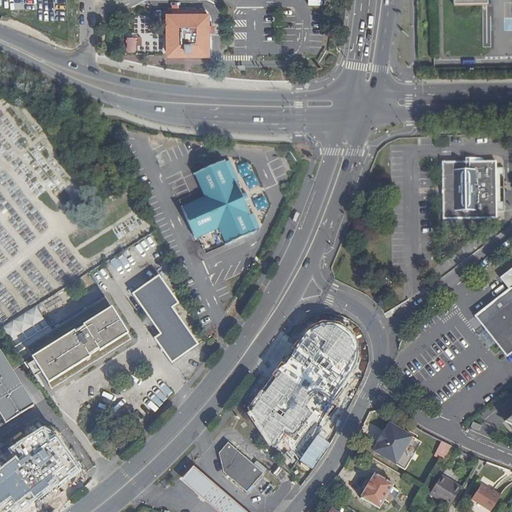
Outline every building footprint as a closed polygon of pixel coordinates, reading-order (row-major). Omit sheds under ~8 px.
[(168,55),(185,55),(185,58),(189,58),(191,58),(191,55),(208,55),(207,33),(207,30),(207,27),(207,16),(203,16),(203,10),(178,10),(171,10),(171,16),(168,16),(168,55)] [(125,52),(134,51),(133,35),(125,35),(125,52)] [(490,160),(437,161),(438,218),(438,229),(465,229),(465,218),(491,217),(491,211),(498,211),(498,167),(491,166),(490,160)] [(199,238),(219,229),(226,246),(255,233),(254,230),(248,217),(247,214),(249,213),(245,204),(241,195),(237,185),(234,186),(233,184),(224,163),(224,161),(194,174),(204,197),(182,207),(196,239),(199,238)] [(230,161),(224,163),(233,184),(239,181),(230,161)] [(245,193),(241,195),(245,204),(249,202),(245,193)] [(248,217),(254,230),(259,228),(253,214),(248,217)] [(219,229),(199,238),(206,254),(226,246),(219,229)] [(173,308),(179,304),(159,275),(132,294),(160,334),(154,338),(172,364),(199,345),(173,308)] [(38,354),(32,358),(48,383),(56,378),(84,361),(89,358),(90,357),(89,356),(99,350),(100,351),(105,347),(127,334),(128,334),(105,297),(48,334),(51,339),(34,349),(38,354)] [(481,324),(493,339),(507,357),(511,352),(511,299),(498,311),(481,324)] [(35,306),(3,325),(17,350),(50,330),(35,306)] [(487,343),(493,339),(481,324),(498,311),(495,308),(473,325),(480,334),(487,343)] [(310,346),(343,368),(355,350),(329,333),(325,339),(317,334),(310,346)] [(127,334),(105,347),(109,353),(130,339),(127,334)] [(1,348),(0,348),(0,413),(6,424),(36,404),(14,369),(1,348)] [(102,354),(100,351),(99,350),(89,356),(90,357),(89,358),(91,361),(102,354)] [(56,378),(60,384),(87,366),(84,361),(56,378)] [(293,415),(318,430),(332,407),(321,401),(333,382),(298,361),(287,380),(307,391),(293,415)] [(511,409),(500,419),(511,425),(511,409)] [(106,422),(116,438),(123,433),(112,418),(106,422)] [(469,427),(479,431),(481,426),(472,422),(469,427)] [(404,469),(421,441),(390,423),(385,432),(384,431),(377,442),(378,443),(373,451),(404,469)] [(297,462),(315,436),(297,424),(280,450),(297,462)] [(0,511),(15,511),(45,494),(42,490),(54,482),(58,480),(61,484),(81,470),(54,432),(43,427),(17,443),(25,456),(18,461),(16,458),(0,469),(0,511)] [(452,446),(442,441),(433,456),(443,461),(452,446)] [(223,473),(247,492),(263,473),(228,442),(219,453),(223,473)] [(218,511),(246,511),(245,511),(206,477),(194,466),(181,480),(192,490),(218,511)] [(393,496),(388,494),(391,489),(394,485),(374,473),(360,497),(379,509),(385,500),(389,503),(393,496)] [(441,474),(429,493),(449,506),(462,487),(441,474)] [(481,484),(471,499),(491,511),(501,495),(493,490),(492,491),(481,484)] [(475,503),(471,509),(475,511),(488,511),(489,511),(475,503)]
